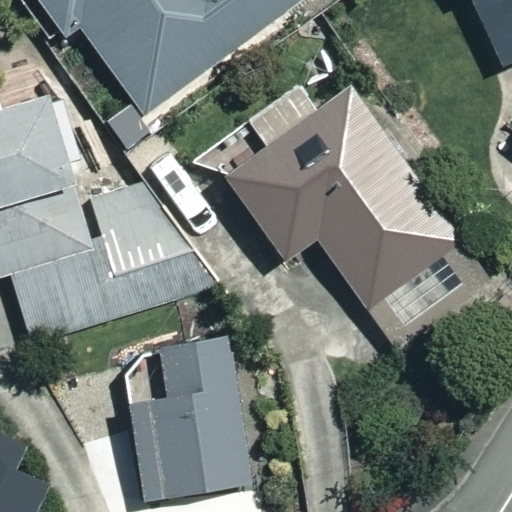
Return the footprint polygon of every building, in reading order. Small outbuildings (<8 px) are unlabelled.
[(92,30),(147,110),(307,0),(30,0),(65,49),(92,30)] [(511,0),(480,0),(508,62),(511,59),(511,0)] [(233,177),(293,265),(324,244),(397,350),(493,284),(360,90),(233,177)] [(0,275),(11,272),(30,332),(201,279),(169,177),(83,204),(52,106),(0,122),(0,275)] [(141,348),(149,508),(254,495),(247,343),(141,348)] [(27,445),(0,435),(0,511),(42,511),(54,479),(19,467),(27,445)]
